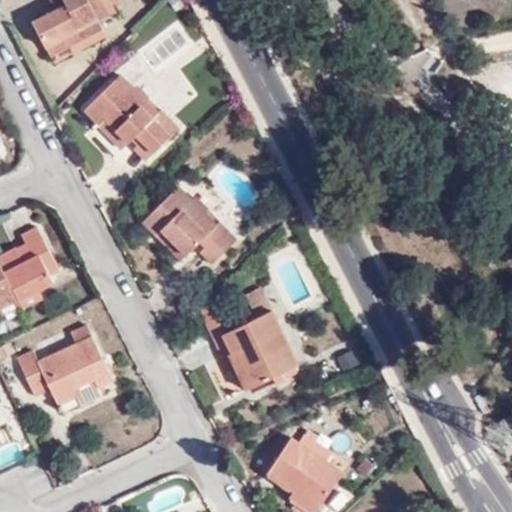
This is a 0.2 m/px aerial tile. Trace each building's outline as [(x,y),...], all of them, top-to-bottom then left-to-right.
[(117,11),(111,0),(49,0),(55,10),(33,21),(47,48),(98,21),(117,11)] [(141,141),(154,154),(180,127),(162,109),(159,111),(122,74),(85,110),(99,124),(105,119),(129,142),(136,135),(141,141)] [(122,149),(129,142),(105,119),(99,124),(98,126),(122,149)] [(146,161),(154,154),(141,141),(134,148),(146,161)] [(192,198),(179,186),(142,222),(156,236),(162,231),(187,255),(195,247),(199,243),(203,248),(200,252),(212,264),(238,238),(219,220),(217,223),(206,212),(192,198)] [(196,194),(192,198),(206,212),(210,208),(196,194)] [(60,269),(37,226),(21,234),(25,242),(17,247),(16,245),(0,253),(0,262),(18,298),(20,301),(55,283),(51,274),(60,269)] [(0,262),(0,307),(18,298),(0,262)] [(257,317),(273,310),(262,286),(245,294),(257,317)] [(300,364),(273,310),(257,317),(214,338),(223,357),(229,355),(238,350),(256,386),(274,377),(277,383),(285,379),(282,373),(300,364)] [(98,387),(114,379),(87,324),(71,331),(76,343),(39,361),(33,349),(17,357),(36,397),(51,389),(59,406),(75,398),(72,391),(94,380),(98,387)] [(256,386),(238,350),(229,355),(246,390),(256,386)] [(344,370),(358,364),(352,351),(338,357),(344,370)] [(490,398),(481,383),(464,392),(472,408),(490,398)] [(344,471),(292,436),(268,473),(294,491),(320,508),(344,471)] [(317,511),(320,508),(294,491),(290,496),(313,511),(317,511)]
